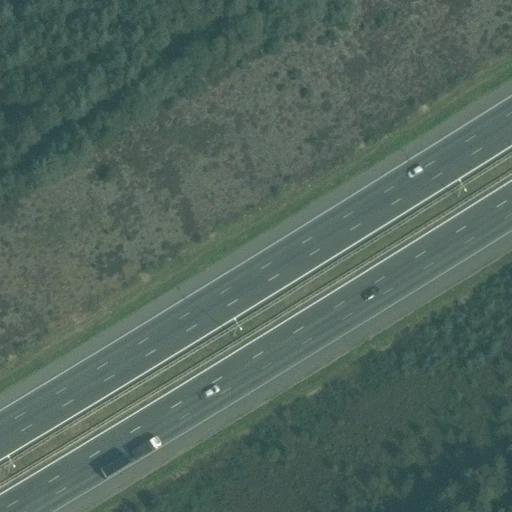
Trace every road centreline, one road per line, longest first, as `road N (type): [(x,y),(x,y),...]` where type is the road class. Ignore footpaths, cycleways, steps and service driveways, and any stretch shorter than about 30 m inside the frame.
road 1 (motorway): [(511,123),(0,438)]
road 2 (motorway): [(11,511),(511,205)]
